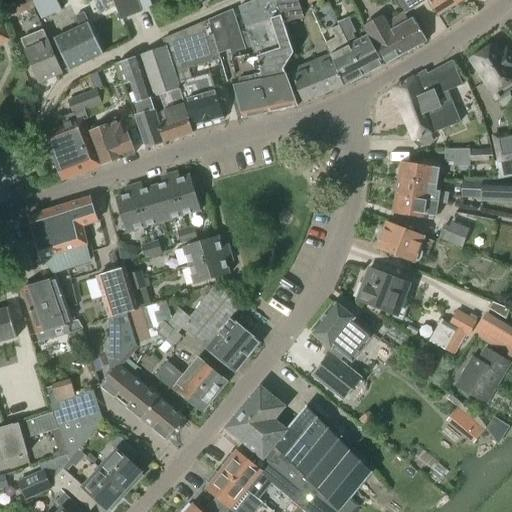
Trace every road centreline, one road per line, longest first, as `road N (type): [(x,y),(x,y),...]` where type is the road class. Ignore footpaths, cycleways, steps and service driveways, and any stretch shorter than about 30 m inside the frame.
road 1 (residential): [(346,98),(353,195),(314,298),(137,511)]
road 2 (residential): [(21,205),(346,98)]
road 3 (residential): [(346,98),(508,0)]
road 4 (unknown): [(0,219),(42,400)]
